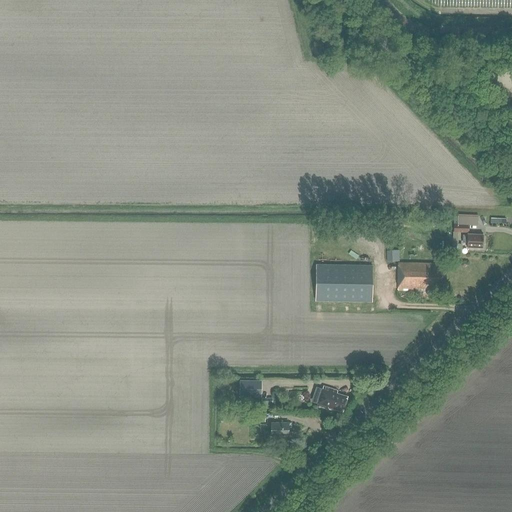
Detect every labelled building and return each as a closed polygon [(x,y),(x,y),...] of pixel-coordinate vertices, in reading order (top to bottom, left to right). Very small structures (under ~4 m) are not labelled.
[(482,224),(482,213),(462,214),(462,224),(482,224)] [(467,248),(483,248),(483,235),(468,235),(468,236),(463,236),(463,242),(467,242),(467,248)] [(387,261),(399,261),(399,250),(387,251),(387,261)] [(398,263),(398,291),(417,292),(416,300),(424,301),(424,294),(424,290),(433,290),(433,286),(445,286),(446,263),(398,263)] [(316,302),(371,302),(372,267),(316,266),(316,302)] [(261,380),(240,379),(240,396),(261,397),(261,380)] [(327,408),(342,412),(347,398),(336,394),(337,392),(322,387),(321,391),(317,389),(315,397),(319,399),(316,407),(326,410),(327,408)] [(273,397),(262,398),(262,407),(273,407),(273,397)] [(271,437),(287,437),(287,424),(271,423),(271,437)]
